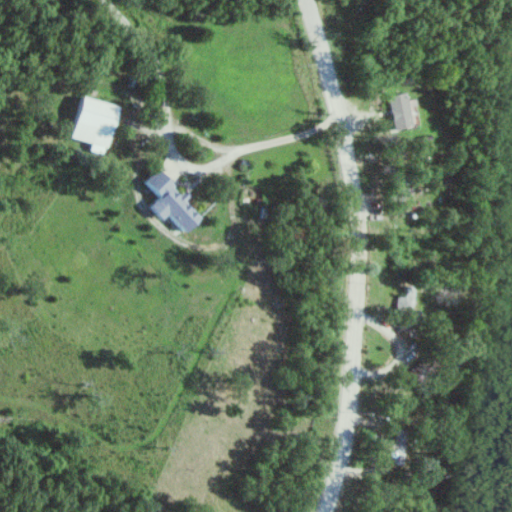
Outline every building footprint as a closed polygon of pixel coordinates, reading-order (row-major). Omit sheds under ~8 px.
[(392,130),(410,126),(402,92),(384,97),(392,130)] [(118,106),(79,97),(68,138),(107,148),(118,106)] [(166,214),(183,233),(199,219),(181,198),(182,198),(156,170),(143,182),(157,198),(147,207),(159,220),(166,214)] [(397,296),(396,312),(411,312),(413,290),(406,289),(405,296),(397,296)] [(403,439),(391,438),(391,464),(403,464),(403,439)]
